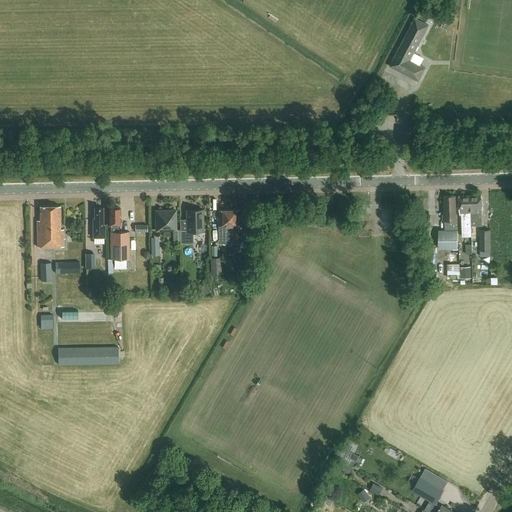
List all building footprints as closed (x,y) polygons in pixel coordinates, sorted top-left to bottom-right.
[(438,13),(423,5),(417,16),(432,24),(438,13)] [(390,66),(418,81),(425,68),(410,60),(428,25),(415,18),(390,66)] [(471,214),(470,195),(459,196),(460,215),(461,215),(462,237),(472,236),(471,226),(471,214)] [(481,195),(470,195),(471,214),(471,226),(483,225),(481,195)] [(445,230),(439,230),(440,248),(458,248),(457,230),(456,230),(455,196),(444,196),(445,230)] [(60,229),(60,206),(40,206),(40,220),(37,220),(37,247),(63,246),(63,229),(60,229)] [(93,218),(93,226),(93,238),(105,237),(105,225),(103,225),(103,207),(94,207),(94,218),(93,218)] [(111,259),(129,259),(129,231),(119,231),(119,225),(121,225),(121,208),(108,208),(109,225),(111,225),(111,259)] [(234,232),(238,232),(238,209),(220,210),(220,226),(224,226),(224,235),(229,235),(229,240),(234,240),(234,232)] [(156,211),(157,230),(176,230),(175,210),(156,211)] [(186,210),(187,231),(180,231),(181,244),(193,243),(193,231),(204,231),(203,210),(186,210)] [(490,229),(480,230),(480,250),(491,250),(490,229)] [(163,256),(163,241),(154,241),(154,256),(163,256)] [(475,242),(463,242),(464,254),(476,254),(475,242)] [(65,262),(65,251),(55,251),(55,273),(80,273),(79,262),(65,262)] [(90,251),(90,253),(85,253),(85,268),(95,268),(94,253),(93,253),(92,251),(90,251)] [(214,272),(225,272),(224,255),(213,255),(214,272)] [(51,262),(40,263),(41,281),(52,280),(51,262)] [(447,264),(447,276),(460,275),(460,268),(459,263),(447,264)] [(471,268),(460,268),(460,275),(460,279),(471,279),(471,268)] [(40,314),(40,328),(53,328),(53,314),(40,314)] [(58,364),(118,363),(118,347),(58,348),(58,364)] [(412,490),(435,503),(443,489),(420,476),(412,490)] [(373,483),(370,490),(379,495),(382,488),(373,483)] [(357,494),(364,502),(370,498),(364,489),(357,494)]
